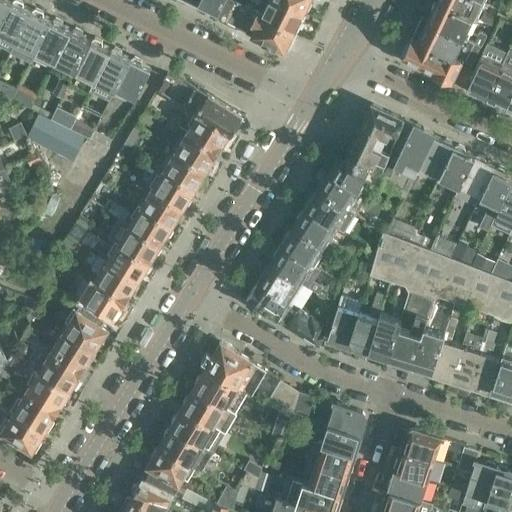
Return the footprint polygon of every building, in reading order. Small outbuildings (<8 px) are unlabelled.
[(10,0),(0,21),(0,30),(16,38),(31,8),(23,4),(22,0),(10,0)] [(0,0),(0,21),(10,0),(0,0)] [(197,0),(196,2),(198,3),(199,7),(205,10),(208,7),(216,12),(218,12),(219,10),(218,9),(222,0),(197,0)] [(216,12),(215,14),(227,21),(251,32),(252,33),(265,39),(284,49),(289,40),(293,39),(295,34),(293,31),(294,29),(275,19),(261,12),(257,10),(237,0),(236,0),(222,0),(218,9),(219,10),(218,12),(216,12)] [(284,0),(266,0),(261,12),(275,19),(294,29),(295,27),(298,27),(302,21),(300,18),(304,9),(284,0)] [(284,0),(304,9),(305,8),(308,0),(284,0)] [(433,11),(429,19),(463,35),(481,44),(488,31),(480,26),(477,30),(467,26),(472,16),(439,0),(438,0),(438,1),(434,2),(431,9),(433,11)] [(439,0),(472,16),(479,0),(439,0)] [(31,8),(16,38),(36,48),(51,18),(43,13),(43,10),(36,6),(33,9),(31,8)] [(479,18),(490,24),(494,16),(482,10),(479,18)] [(51,18),(36,48),(55,58),(71,27),(62,23),(62,20),(55,16),(52,18),(51,18)] [(422,16),(412,35),(447,51),(463,58),(472,63),(481,45),(462,36),(463,35),(429,19),(422,16)] [(71,27),(55,58),(53,63),(65,69),(53,92),(61,96),(75,68),(90,37),(82,33),(82,30),(75,26),(72,28),(71,27)] [(467,84),(468,84),(476,88),(476,87),(477,88),(478,91),(483,94),(486,92),(487,93),(502,62),(490,57),(500,36),(492,32),(482,53),(467,84)] [(412,35),(403,55),(467,86),(468,84),(467,84),(474,68),(461,62),(463,58),(454,54),(412,35)] [(90,37),(71,75),(91,85),(96,78),(111,47),(102,43),(102,39),(95,36),(92,38),(90,37)] [(101,115),(115,87),(130,56),(122,53),(122,49),(115,45),(112,47),(111,47),(96,78),(108,84),(94,111),(101,115)] [(487,93),(487,94),(495,98),(496,97),(498,101),(502,103),(506,102),(511,90),(511,67),(509,66),(511,59),(511,46),(510,46),(502,62),(487,93)] [(130,56),(115,87),(135,97),(151,67),(142,62),(142,59),(134,55),(131,57),(130,56)] [(184,102),(196,109),(230,130),(235,122),(238,122),(241,117),(240,114),(242,111),(240,110),(239,107),(235,105),(232,106),(209,91),(208,92),(197,87),(167,73),(158,87),(184,102)] [(31,104),(36,96),(17,87),(13,95),(31,104)] [(362,122),(359,129),(375,136),(378,130),(387,135),(391,128),(398,132),(404,117),(372,102),(369,109),(362,122)] [(56,108),(52,116),(71,126),(75,118),(56,108)] [(197,111),(186,129),(218,149),(223,141),(227,140),(230,136),(228,132),(230,130),(196,109),(195,109),(197,111)] [(40,112),(28,135),(72,157),(83,135),(40,112)] [(174,112),(170,118),(180,124),(184,118),(174,112)] [(413,121),(404,117),(387,159),(393,162),(413,121)] [(71,128),(91,138),(95,128),(76,119),(71,128)] [(169,119),(165,126),(175,132),(179,125),(169,119)] [(435,132),(413,121),(394,163),(402,167),(415,173),(420,164),(435,132)] [(21,122),(15,126),(20,137),(27,133),(21,122)] [(136,123),(124,142),(132,147),(144,129),(136,123)] [(95,128),(91,138),(108,146),(112,137),(95,128)] [(186,129),(175,147),(207,167),(207,166),(211,165),(214,161),(213,157),(218,149),(186,129)] [(359,129),(348,153),(369,164),(372,157),(376,159),(381,147),(372,143),(375,136),(359,129)] [(435,132),(420,164),(439,174),(453,143),(452,140),(447,138),(444,139),(443,138),(443,137),(435,134),(436,132),(435,132)] [(132,147),(124,142),(119,150),(127,155),(132,147)] [(453,143),(439,174),(460,183),(474,152),(467,149),(467,150),(466,149),(465,146),(460,144),(456,145),(453,143)] [(175,147),(163,166),(195,186),(196,184),(200,184),(203,180),(202,176),(207,167),(175,147)] [(26,154),(30,165),(41,160),(37,150),(26,154)] [(474,152),(460,183),(455,193),(475,202),(480,193),(495,163),(488,159),(487,160),(486,159),(485,156),(480,153),(477,155),(476,154),(476,153),(474,152)] [(329,167),(328,168),(358,187),(369,164),(348,153),(345,159),(338,156),(330,168),(329,167)] [(495,163),(480,193),(475,202),(486,208),(478,226),(487,230),(490,223),(495,213),(510,184),(511,179),(511,173),(505,170),(504,167),(499,164),(496,165),(495,165),(496,163),(495,163)] [(163,166),(152,184),(184,204),(184,203),(188,202),(190,199),(189,195),(195,186),(163,166)] [(9,180),(3,167),(0,168),(0,204),(1,205),(15,204),(4,182),(9,180)] [(323,183),(318,190),(346,207),(364,219),(368,211),(351,198),(358,187),(328,168),(320,181),(323,183)] [(108,171),(102,180),(108,183),(113,174),(108,171)] [(152,184),(140,203),(172,223),(173,222),(177,221),(179,217),(178,213),(184,204),(152,184)] [(510,233),(511,227),(511,184),(510,184),(495,213),(490,223),(510,233)] [(312,194),(304,207),(334,226),(346,207),(318,190),(315,195),(312,194)] [(126,218),(132,209),(116,200),(111,209),(126,218)] [(140,203),(128,222),(160,242),(165,233),(170,233),(172,229),(171,225),(172,223),(140,203)] [(299,220),(295,227),(323,244),(331,249),(335,242),(327,238),(334,226),(304,207),(297,219),(299,220)] [(388,229),(408,237),(413,227),(393,219),(388,229)] [(128,222),(117,241),(149,260),(154,252),(158,251),(161,247),(159,243),(160,242),(128,222)] [(289,230),(280,244),(311,264),(323,244),(295,227),(292,232),(289,230)] [(399,323),(388,355),(412,363),(424,323),(433,298),(439,294),(511,317),(511,278),(465,260),(452,255),(383,228),(370,272),(405,283),(408,290),(401,315),(402,315),(400,323),(399,323)] [(412,231),(409,238),(424,244),(426,236),(413,231),(412,231)] [(451,254),(456,242),(436,234),(430,246),(451,254)] [(76,241),(68,235),(60,247),(69,252),(76,241)] [(0,249),(12,254),(15,247),(0,241),(0,249)] [(117,241),(105,259),(137,279),(142,270),(147,270),(149,265),(148,261),(149,260),(117,241)] [(304,274),(311,264),(280,244),(273,256),(275,258),(271,264),(299,282),(315,292),(320,283),(304,274)] [(455,247),(452,255),(469,261),(472,254),(455,247)] [(496,260),(475,252),(470,261),(491,270),(496,260)] [(98,272),(94,278),(125,297),(130,289),(135,289),(138,284),(136,281),(137,279),(105,259),(99,256),(97,257),(92,266),(92,268),(98,272)] [(511,266),(498,260),(493,271),(511,278),(511,277),(511,266)] [(299,282),(271,264),(268,269),(265,268),(257,281),(288,301),(299,282)] [(356,271),(347,268),(345,274),(354,277),(356,271)] [(51,283),(55,276),(49,273),(45,280),(51,283)] [(78,293),(84,297),(109,313),(114,316),(115,314),(120,314),(122,309),(121,305),(125,297),(94,278),(92,281),(88,278),(85,278),(78,290),(78,293)] [(257,281),(246,299),(277,319),(279,315),(288,301),(257,281)] [(52,286),(44,282),(35,297),(43,301),(52,286)] [(0,283),(0,284),(6,297),(21,291),(0,283)] [(358,310),(348,343),(350,343),(351,346),(357,348),(360,346),(368,349),(377,316),(380,308),(384,294),(374,291),(368,312),(358,310)] [(330,330),(328,336),(330,337),(331,340),(337,342),(340,340),(348,343),(358,310),(362,299),(342,292),(338,303),(329,330),(330,330)] [(424,323),(412,363),(432,369),(443,337),(445,329),(454,300),(439,295),(433,298),(424,323)] [(76,305),(62,327),(94,347),(100,338),(103,340),(108,331),(105,329),(108,326),(103,323),(109,313),(84,297),(78,306),(76,305)] [(30,309),(38,305),(35,299),(27,304),(30,309)] [(41,306),(38,305),(30,309),(27,311),(32,323),(41,306)] [(294,319),(288,325),(318,344),(324,329),(325,329),(327,322),(318,317),(301,306),(293,318),(294,319)] [(377,316),(368,349),(388,355),(399,323),(400,323),(402,315),(401,315),(380,308),(377,316)] [(318,317),(327,322),(329,313),(322,309),(318,317)] [(443,337),(432,369),(441,372),(442,376),(448,377),(451,375),(461,343),(450,340),(457,319),(450,317),(443,337)] [(29,324),(24,331),(37,339),(41,332),(29,324)] [(62,327),(50,347),(82,367),(87,358),(90,360),(96,351),(93,350),(94,347),(62,327)] [(488,328),(485,339),(471,382),(481,385),(482,389),(487,390),(490,389),(500,357),(501,356),(491,353),(495,342),(494,341),(497,331),(488,328)] [(36,339),(24,332),(20,339),(32,346),(36,339)] [(471,382),(485,339),(465,333),(462,343),(461,343),(451,375),(461,379),(462,382),(468,384),(471,382)] [(500,357),(490,389),(491,388),(501,392),(502,395),(507,397),(510,395),(511,389),(511,341),(506,340),(502,352),(501,356),(500,357)] [(212,357),(207,366),(239,385),(247,390),(252,393),(266,369),(253,361),(222,341),(221,342),(212,357)] [(50,347),(37,368),(69,388),(71,385),(74,387),(79,379),(76,377),(82,367),(50,347)] [(198,375),(195,380),(196,384),(195,386),(227,405),(235,410),(247,390),(239,385),(207,366),(201,375),(198,375)] [(37,368),(25,388),(57,408),(62,399),(65,400),(71,392),(68,390),(69,388),(37,368)] [(299,389),(281,378),(279,381),(267,400),(292,415),(293,410),(300,390),(299,389)] [(184,404),(183,406),(215,425),(225,431),(237,411),(235,410),(227,405),(195,386),(190,394),(186,395),(183,400),(184,404)] [(25,388),(12,409),(44,429),(45,426),(48,428),(54,419),(51,417),(57,408),(25,388)] [(314,394),(300,390),(293,410),(308,415),(313,398),(314,394)] [(333,404),(328,421),(361,432),(366,416),(363,410),(334,401),(333,404)] [(174,414),(171,419),(173,423),(171,425),(203,444),(212,450),(213,450),(225,431),(215,425),(183,406),(178,414),(174,414)] [(12,409),(2,426),(3,426),(1,430),(31,449),(33,446),(35,448),(41,439),(38,437),(44,429),(12,409)] [(293,410),(292,415),(306,420),(308,415),(293,410)] [(283,435),(288,421),(281,419),(277,433),(283,435)] [(328,421),(321,441),(354,452),(355,450),(358,449),(360,443),(358,441),(361,432),(328,421)] [(165,436),(160,444),(192,464),(200,469),(212,450),(203,444),(171,425),(171,426),(167,427),(164,432),(165,436)] [(409,430),(403,449),(435,459),(440,442),(442,436),(414,426),(409,430)] [(314,439),(307,458),(315,461),(348,472),(348,470),(351,469),(353,464),(351,461),(354,452),(321,441),(314,439)] [(153,455),(148,464),(151,466),(178,482),(177,483),(178,484),(179,485),(180,483),(192,464),(160,444),(159,446),(155,447),(152,452),(153,455)] [(280,451),(271,446),(267,453),(275,458),(280,451)] [(474,455),(477,456),(479,449),(467,446),(460,468),(471,471),(475,460),(473,459),(474,455)] [(435,459),(403,449),(400,457),(397,458),(395,464),(397,466),(396,470),(428,480),(435,459)] [(471,471),(465,492),(461,504),(468,506),(481,511),(486,497),(497,465),(495,464),(494,461),(489,460),(486,461),(477,458),(477,456),(474,455),(473,459),(475,460),(471,471)] [(249,458),(244,468),(246,469),(258,476),(261,466),(249,458)] [(274,460),(271,468),(284,471),(286,464),(274,460)] [(315,461),(309,480),(342,491),(344,482),(347,481),(349,476),(347,473),(348,472),(315,461)] [(497,465),(486,497),(507,504),(511,486),(511,469),(509,469),(508,466),(503,464),(499,466),(497,465)] [(134,483),(131,488),(133,492),(132,493),(164,510),(174,492),(206,508),(211,499),(185,485),(180,483),(179,485),(178,484),(177,483),(178,482),(151,466),(146,475),(142,474),(138,483),(134,483)] [(465,492),(471,471),(460,468),(453,488),(465,492)] [(246,469),(241,482),(254,487),(257,478),(258,476),(246,469)] [(262,470),(256,489),(267,493),(273,473),(262,470)] [(391,486),(390,489),(421,500),(428,480),(396,470),(394,477),(391,478),(389,484),(391,486)] [(289,474),(282,496),(296,501),(309,507),(325,511),(331,511),(335,510),(342,491),(309,480),(303,478),(289,474)] [(237,490),(225,484),(217,500),(231,508),(237,490)] [(244,500),(248,487),(239,484),(235,497),(244,500)] [(458,510),(465,492),(453,488),(447,506),(458,510)] [(385,506),(384,509),(393,511),(417,511),(419,507),(428,510),(430,502),(421,500),(390,489),(387,497),(384,498),(382,504),(385,506)] [(126,504),(121,511),(168,511),(164,510),(132,493),(131,495),(127,496),(124,501),(126,504)] [(277,494),(271,511),(307,511),(309,507),(296,501),(282,496),(277,494)] [(216,501),(211,511),(225,511),(227,507),(216,501)]
